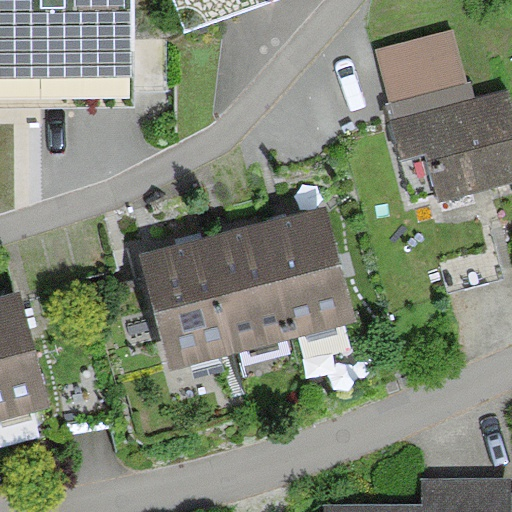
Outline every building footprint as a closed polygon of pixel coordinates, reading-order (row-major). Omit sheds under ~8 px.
[(0,0),(0,92),(135,90),(133,0),(0,0)] [(376,52),(391,106),(466,87),(452,32),(376,52)] [(391,106),(387,107),(402,168),(426,162),(438,209),(483,197),(511,189),(511,101),(510,94),(477,103),(472,85),(466,87),(391,106)] [(264,230),(294,344),(358,327),(328,214),(297,222),(264,230)] [(203,247),(233,360),(294,344),(264,230),(235,238),(203,247)] [(173,376),(233,360),(203,247),(174,254),(142,263),(173,376)] [(0,426),(50,413),(19,300),(0,305),(0,426)] [(424,508),(324,509),(324,511),(510,511),(510,496),(510,480),(424,481),(424,508)]
